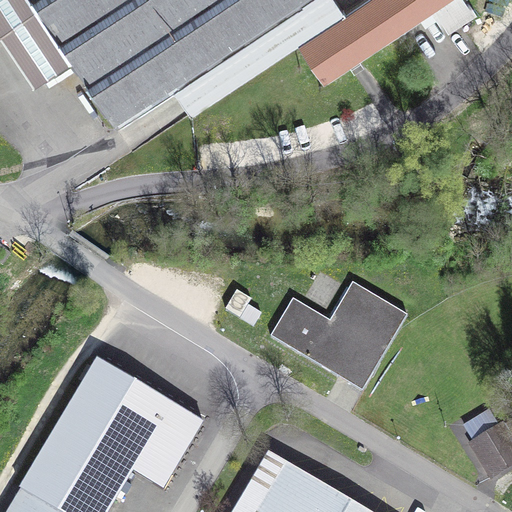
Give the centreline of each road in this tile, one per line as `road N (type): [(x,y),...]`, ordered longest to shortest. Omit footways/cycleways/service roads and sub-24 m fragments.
road 1 (residential): [(42,231),(488,511)]
road 2 (residential): [(42,231),(63,210),(109,191),(286,169),(373,143),(430,112),(511,40)]
